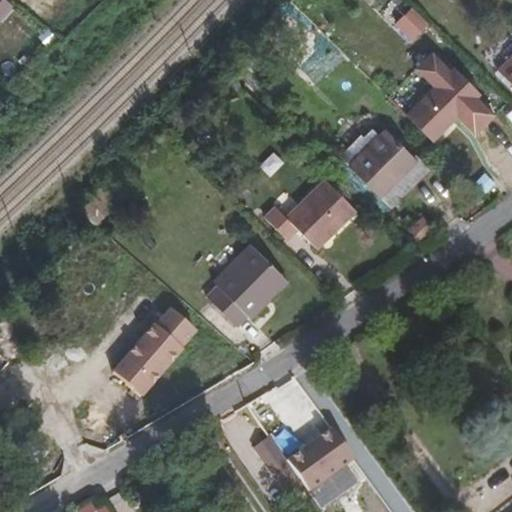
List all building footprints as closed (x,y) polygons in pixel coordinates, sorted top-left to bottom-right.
[(428,24),(411,8),(396,23),(413,39),(428,24)] [(511,38),(488,63),(511,86),(511,38)] [(482,94),(434,49),(416,68),(436,88),(406,119),(434,146),(458,122),(473,136),(495,115),(478,98),(482,94)] [(379,193),(413,159),(383,129),(348,163),(379,193)] [(354,210),(324,180),(286,217),(275,206),(264,217),(286,239),(297,228),(316,247),(354,210)] [(254,299),(277,274),(249,246),(212,285),(215,288),(205,299),(230,324),(240,313),(244,317),(258,303),(254,299)] [(258,303),(282,278),(277,274),(254,299),(258,303)] [(197,330),(167,304),(110,367),(140,393),(197,330)] [(356,455),(331,420),(289,451),(314,485),(356,455)]
